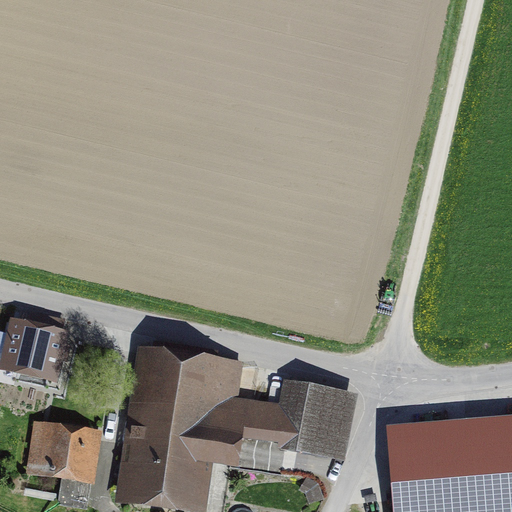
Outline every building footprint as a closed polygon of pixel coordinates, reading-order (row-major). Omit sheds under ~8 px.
[(0,367),(17,372),(15,381),(47,389),(49,379),(57,381),(70,330),(64,328),(66,319),(29,310),(27,320),(10,316),(6,331),(0,329),(0,367)] [(243,437),(231,435),(238,395),(243,360),(138,344),(113,500),(189,511),(205,511),(214,460),(239,464),(243,437)] [(280,402),(238,395),(231,435),(243,437),(277,443),(276,448),(346,459),(357,390),(284,378),(280,402)] [(34,419),(26,474),(60,478),(57,503),(88,508),(91,483),(95,483),(103,429),(34,419)] [(511,511),(511,437),(392,447),(396,511),(511,511)] [(305,493),(309,504),(324,499),(318,483),(306,477),(299,489),(305,493)]
